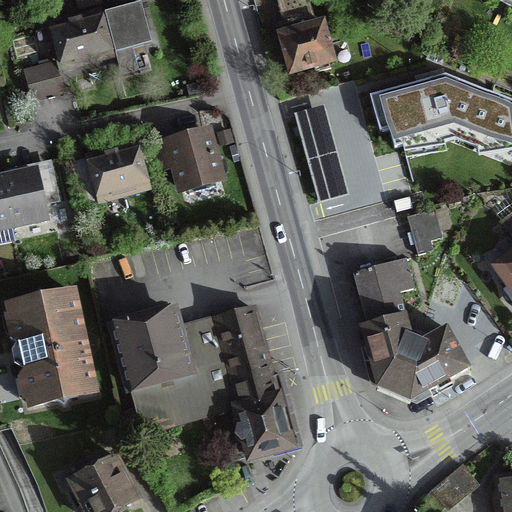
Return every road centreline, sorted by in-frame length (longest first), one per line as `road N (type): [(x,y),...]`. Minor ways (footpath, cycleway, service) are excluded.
road 1 (secondary): [(251,93),(347,441)]
road 2 (residential): [(0,146),(251,93)]
